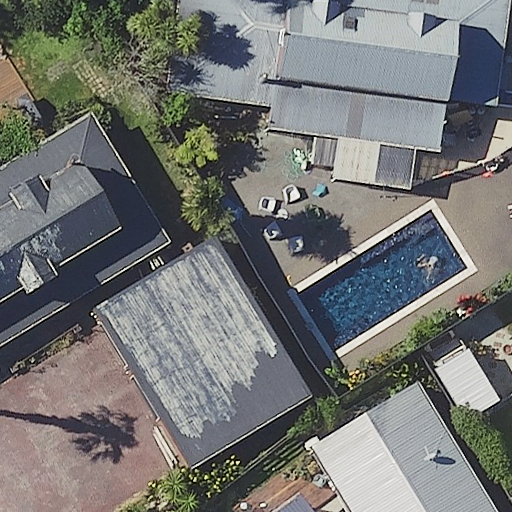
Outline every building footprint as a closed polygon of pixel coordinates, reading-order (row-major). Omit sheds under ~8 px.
[(191,0),(179,102),(282,115),(279,140),(348,148),(343,191),(395,198),(400,157),(442,162),(445,134),(495,140),(511,0),(191,0)] [(0,355),(163,258),(88,132),(0,185),(0,355)] [(209,250),(103,327),(213,478),(319,400),(209,250)] [(511,338),(448,376),(479,429),(511,410),(511,338)] [(505,511),(443,412),(336,478),(357,511),(505,511)]
